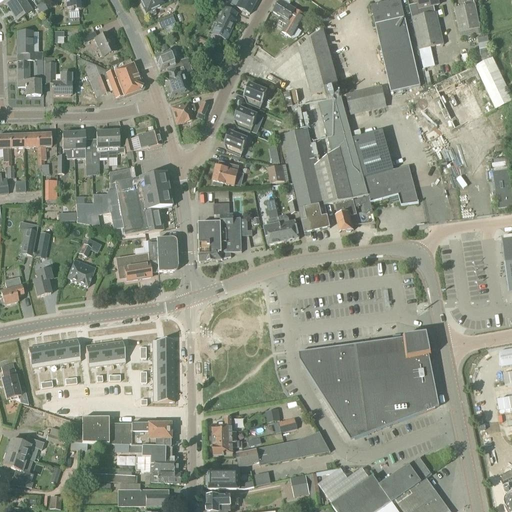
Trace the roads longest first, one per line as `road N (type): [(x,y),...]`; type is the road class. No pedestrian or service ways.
road 1 (tertiary): [(414,254),(314,260),(191,300)]
road 2 (secondary): [(190,511),(191,300)]
road 3 (tertiary): [(177,170),(201,156),(270,0)]
road 4 (tertiary): [(477,511),(443,347)]
road 5 (residential): [(0,118),(76,118),(160,105)]
road 6 (tertiary): [(0,334),(134,313)]
road 7 (secondary): [(191,300),(177,170)]
